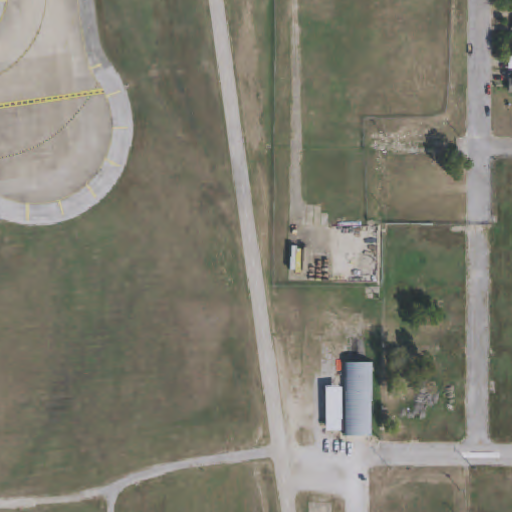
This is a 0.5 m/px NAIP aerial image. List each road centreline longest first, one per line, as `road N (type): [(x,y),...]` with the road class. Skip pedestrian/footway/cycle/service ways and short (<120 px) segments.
road 1 (residential): [(122,483),(209,458),(357,458)]
road 2 (residential): [(475,458),(478,225)]
road 3 (residential): [(478,225),(481,0)]
road 4 (residential): [(511,458),(357,458)]
